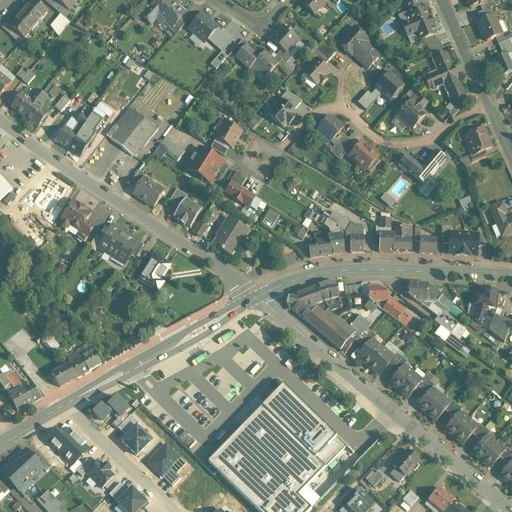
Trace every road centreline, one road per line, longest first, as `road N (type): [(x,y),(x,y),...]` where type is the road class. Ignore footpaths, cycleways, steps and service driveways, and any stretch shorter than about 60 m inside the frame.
road 1 (tertiary): [(257,295),(511,508)]
road 2 (residential): [(257,295),(0,120)]
road 3 (residential): [(491,106),(435,138),(401,144),(379,140),(350,114),(329,108),(271,157),(256,160)]
road 4 (secondary): [(257,295),(309,276),(361,270),(511,276)]
road 5 (secondary): [(65,404),(257,295)]
road 6 (residential): [(65,404),(173,511)]
